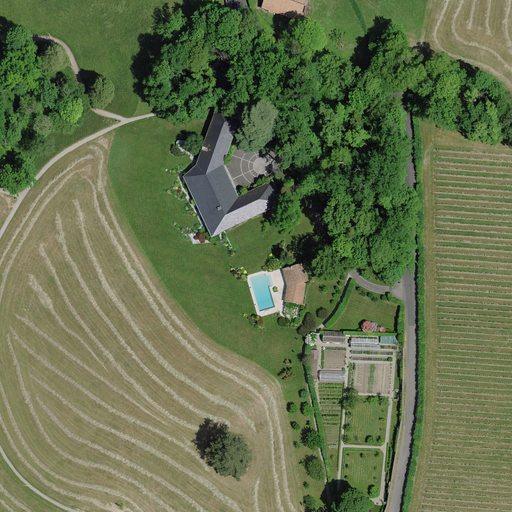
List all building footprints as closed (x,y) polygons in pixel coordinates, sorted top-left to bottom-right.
[(306,0),(264,0),(262,9),(299,22),(306,0)] [(167,24),(164,34),(172,36),(175,26),(167,24)] [(223,167),(241,118),(217,110),(197,167),(184,179),(213,239),(284,205),(273,183),(239,200),(223,167)] [(304,266),(284,271),(289,286),(286,303),(302,305),(305,284),(308,282),(304,266)] [(325,333),(324,343),(344,344),(344,334),(325,333)] [(319,352),(311,352),(310,361),(319,361),(319,352)]
